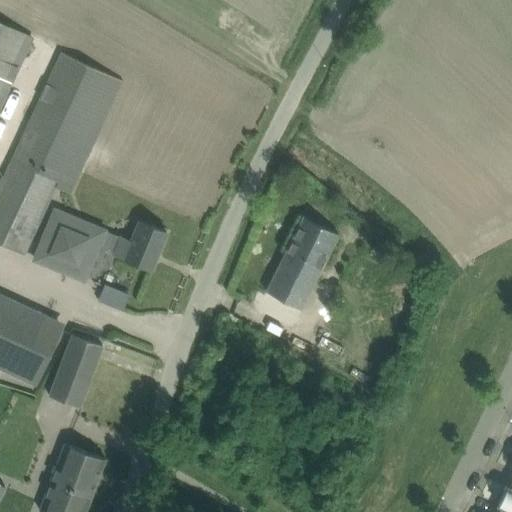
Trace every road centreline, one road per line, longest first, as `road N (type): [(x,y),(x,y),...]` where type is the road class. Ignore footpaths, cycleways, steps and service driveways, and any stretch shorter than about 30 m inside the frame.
road 1 (unclassified): [(345,0),(202,288),(113,511)]
road 2 (residential): [(447,511),(511,377)]
